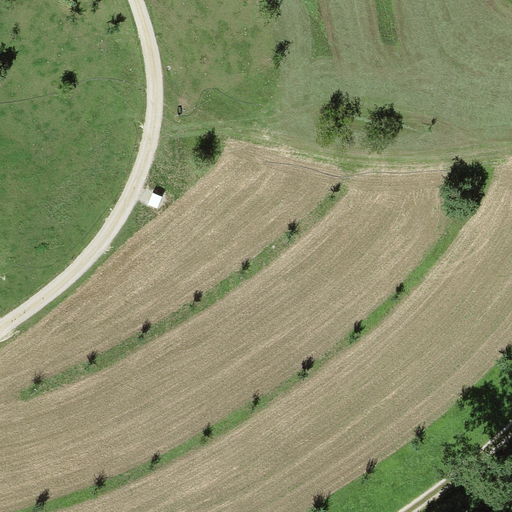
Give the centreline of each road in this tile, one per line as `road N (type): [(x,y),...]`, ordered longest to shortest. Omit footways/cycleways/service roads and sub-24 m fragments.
road 1 (track): [(0,330),(94,247),(143,155),(155,77),(132,0)]
road 2 (track): [(511,421),(408,511)]
